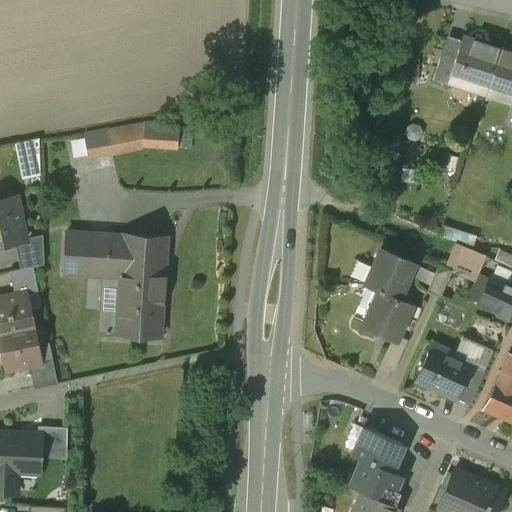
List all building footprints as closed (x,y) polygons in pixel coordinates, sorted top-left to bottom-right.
[(500,48),(463,36),(455,62),(451,72),(489,83),(500,48)] [(511,51),(500,48),(489,83),(511,91),(511,51)] [(455,62),(441,57),(433,80),(447,85),(451,72),(455,62)] [(144,125),(85,135),(89,155),(144,145),(151,146),(152,126),(144,125)] [(152,126),(151,146),(177,148),(179,127),(152,126)] [(25,177),(40,174),(38,138),(18,142),(25,177)] [(16,196),(0,199),(0,244),(25,240),(16,196)] [(474,243),(477,234),(444,225),(442,234),(474,243)] [(123,234),(67,231),(64,273),(103,276),(107,276),(106,287),(120,288),(123,234)] [(168,236),(123,233),(123,234),(120,288),(116,333),(161,336),(168,236)] [(31,243),(16,246),(20,269),(33,266),(44,264),(43,235),(30,237),(31,243)] [(415,262),(381,248),(365,285),(378,291),(379,290),(399,299),(400,299),(408,279),(407,279),(414,263),(415,264),(415,262)] [(439,264),(427,292),(440,298),(452,270),(439,264)] [(20,269),(10,271),(14,295),(26,292),(27,293),(38,291),(33,266),(20,269)] [(120,288),(106,287),(107,276),(103,276),(99,332),(116,333),(120,288)] [(511,286),(490,277),(478,304),(496,312),(497,316),(507,320),(511,319),(511,318),(511,286)] [(399,299),(379,290),(378,291),(372,306),(371,306),(362,327),(392,340),(396,341),(398,336),(413,304),(400,299),(399,299)] [(14,295),(0,297),(0,334),(34,327),(27,293),(26,292),(14,295)] [(34,327),(0,334),(0,342),(6,370),(29,365),(41,363),(41,361),(34,327)] [(392,340),(381,365),(394,371),(408,340),(398,336),(396,341),(392,340)] [(455,358),(432,348),(417,380),(457,398),(472,366),(473,362),(456,354),(455,358)] [(511,353),(509,353),(498,377),(497,377),(483,409),(511,422),(511,353)] [(53,359),(41,361),(41,363),(29,365),(34,388),(58,383),(53,359)] [(472,366),(457,398),(469,404),(484,371),(472,366)] [(361,416),(357,424),(366,428),(363,426),(366,419),(369,421),(370,420),(361,416)] [(67,428),(38,426),(38,434),(40,434),(39,454),(66,455),(66,459),(67,459),(67,428)] [(402,444),(366,428),(354,455),(363,459),(390,471),(402,444)] [(38,434),(0,432),(0,491),(16,492),(16,491),(11,490),(12,472),(32,473),(33,454),(39,454),(40,434),(38,434)] [(390,471),(363,459),(352,485),(362,490),(388,501),(400,475),(390,471)] [(480,480),(454,469),(437,507),(448,511),(462,511),(463,511),(465,511),(495,511),(505,491),(488,484),(487,484),(487,485),(480,483),(480,482),(480,480)] [(388,501),(362,490),(352,511),(395,511),(398,506),(388,501)]
